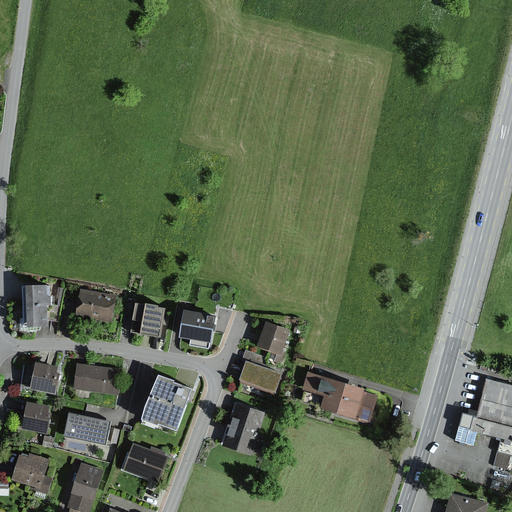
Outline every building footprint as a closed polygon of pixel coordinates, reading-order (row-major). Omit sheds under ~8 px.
[(46,326),(45,286),(21,287),(22,327),(46,326)] [(118,319),(122,299),(89,292),(85,312),(118,319)] [(164,310),(138,305),(136,315),(141,316),(138,331),(166,337),(170,318),(163,316),(164,310)] [(214,317),(185,312),(181,338),(210,343),(214,317)] [(290,331),(269,323),(260,346),(282,354),(290,331)] [(277,392),(283,374),(246,361),(240,379),(277,392)] [(57,374),(55,373),(56,367),(35,362),(29,390),(54,395),(59,374),(57,374)] [(118,394),(121,371),(78,365),(74,388),(118,394)] [(325,396),(321,408),(337,413),(346,382),(305,370),(300,389),(325,396)] [(191,388),(158,376),(142,420),(176,432),(188,397),(191,388)] [(366,388),(346,382),(337,413),(371,422),(379,395),(365,391),(366,388)] [(511,389),(486,382),(476,416),(464,413),(460,426),(477,431),(501,438),(511,440),(511,389)] [(46,414),(48,406),(26,402),(20,429),(46,434),(50,414),(46,414)] [(252,455),(265,415),(236,406),(223,445),(252,455)] [(109,422),(69,414),(64,436),(104,445),(109,422)] [(477,431),(460,426),(456,440),(473,445),(477,431)] [(511,440),(501,438),(498,453),(511,456),(511,440)] [(159,453),(144,447),(135,472),(168,484),(177,458),(171,456),(173,451),(161,447),(159,453)] [(43,476),(48,461),(28,454),(27,458),(19,456),(12,480),(28,485),(35,487),(34,491),(47,495),(52,479),(43,476)] [(86,511),(97,511),(111,472),(91,465),(75,508),(86,511)] [(485,511),(487,506),(447,497),(443,511),(485,511)]
